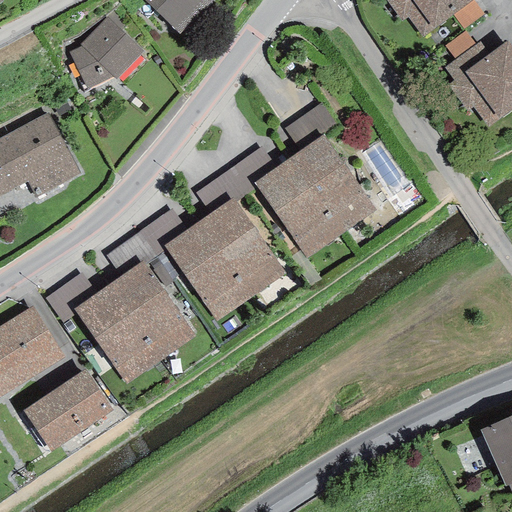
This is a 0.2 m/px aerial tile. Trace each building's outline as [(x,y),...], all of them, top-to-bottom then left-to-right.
[(143,0),(179,34),(213,0),(143,0)] [(385,0),(401,21),(407,17),(422,37),(453,15),(463,29),(483,15),(471,0),(385,0)] [(143,51),(106,16),(79,45),(81,47),(68,52),(87,90),(112,77),(115,79),(143,51)] [(455,59),(476,45),(465,31),(445,46),(455,59)] [(454,81),(448,86),(467,112),(473,108),(488,128),(511,110),(511,46),(508,41),(489,54),(480,42),(476,45),(455,59),(444,68),(454,81)] [(320,103),(284,128),(301,151),(324,135),(337,126),(320,103)] [(0,195),(26,182),(35,199),(80,174),(47,113),(0,137),(0,195)] [(301,151),(289,160),(341,235),(376,210),(324,135),(301,151)] [(276,168),(261,146),(195,192),(210,214),(232,198),(235,203),(257,188),(254,184),(276,168)] [(341,235),(289,160),(276,168),(254,184),(257,188),(306,259),(341,235)] [(210,214),(197,223),(249,298),(284,273),(235,203),(232,198),(210,214)] [(172,209),(106,256),(121,277),(144,261),(146,265),(165,251),(162,247),(187,230),(172,209)] [(249,298),(197,223),(187,230),(162,247),(165,251),(214,322),(249,298)] [(121,277),(108,285),(160,360),(196,336),(146,265),(144,261),(121,277)] [(96,294),(81,273),(44,298),(62,323),(76,314),(73,309),(96,294)] [(160,360),(108,285),(96,294),(73,309),(76,314),(125,385),(160,360)] [(32,306),(0,325),(0,396),(64,357),(32,306)] [(84,370),(22,411),(49,452),(111,411),(84,370)] [(511,415),(479,431),(505,487),(508,486),(511,494),(511,415)]
